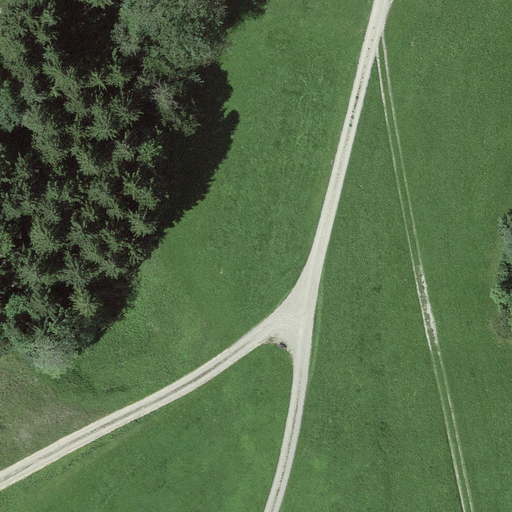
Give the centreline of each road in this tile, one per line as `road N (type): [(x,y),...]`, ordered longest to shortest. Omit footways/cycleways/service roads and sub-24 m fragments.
road 1 (track): [(377,23),(416,300),(468,511)]
road 2 (track): [(309,285),(210,372),(0,478)]
road 3 (track): [(384,0),(309,285)]
road 4 (track): [(309,285),(287,475),(273,511)]
